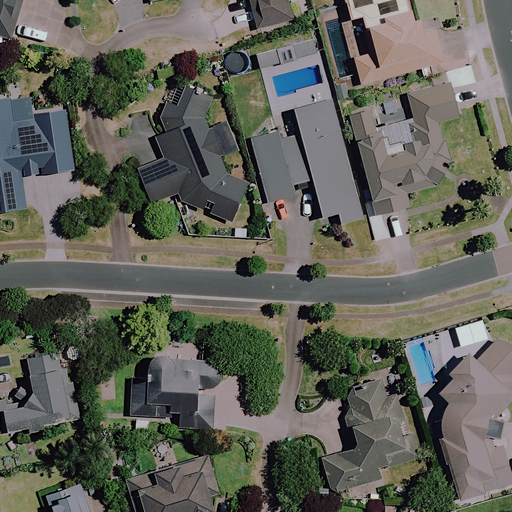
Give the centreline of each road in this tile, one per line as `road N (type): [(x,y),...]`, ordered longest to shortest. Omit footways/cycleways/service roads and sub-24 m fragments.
road 1 (residential): [(511,260),(418,285),(355,290),(0,275)]
road 2 (unknown): [(120,278),(96,124),(100,64),(138,32),(196,29)]
road 3 (unknown): [(300,287),(292,384),(272,449),(277,511)]
